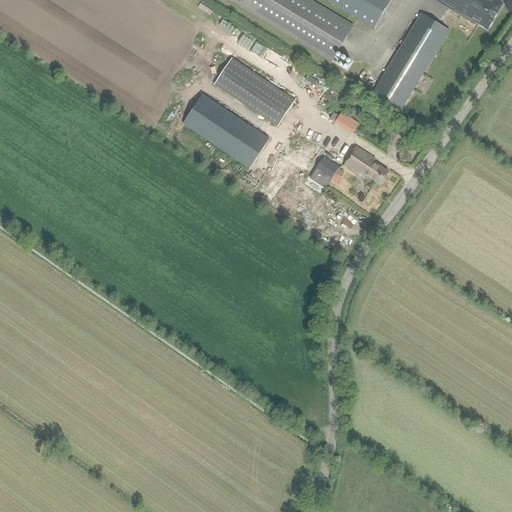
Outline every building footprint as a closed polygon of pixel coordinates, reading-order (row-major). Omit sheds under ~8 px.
[(354,26),(310,0),(227,0),(332,63),(354,26)] [(326,0),(373,28),(390,0),(326,0)] [(434,0),(457,14),(459,13),(462,15),(461,16),(475,24),(476,23),(487,29),(502,4),(495,0),(434,0)] [(369,99),(398,117),(450,31),(421,14),(369,99)] [(232,59),(214,86),(277,127),(295,101),(232,59)] [(204,93),(184,123),(250,167),(270,137),(204,93)] [(345,112),(338,123),(356,134),(363,123),(345,112)] [(334,114),(330,119),(336,122),(339,117),(334,114)] [(296,135),(287,148),(311,165),(320,153),(296,135)] [(375,160),(355,147),(344,165),(363,178),(364,175),(379,185),(387,172),(373,163),(375,160)] [(288,150),(261,185),(275,196),(302,161),(288,150)] [(316,171),(336,185),(344,173),(338,169),(339,168),(325,158),(316,171)]
